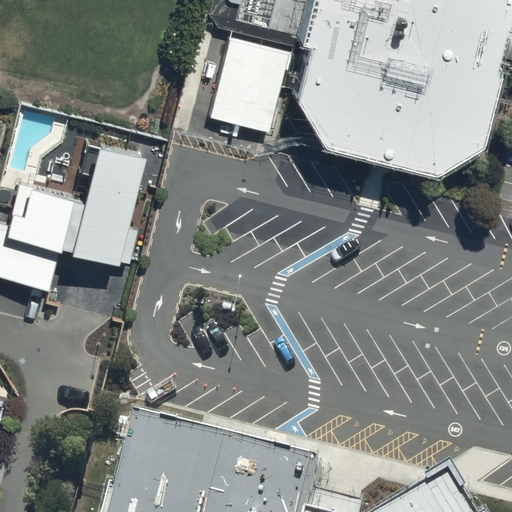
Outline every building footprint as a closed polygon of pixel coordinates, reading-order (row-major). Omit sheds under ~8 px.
[(511,0),(299,0),(284,66),(313,118),(424,146),(487,117),(511,19),(511,0)] [(281,38),(223,23),(203,99),(261,114),(281,38)] [(120,223),(140,153),(90,139),(73,198),(16,182),(5,219),(0,217),(0,273),(41,285),(53,245),(109,261),(112,253),(125,256),(133,227),(120,223)] [(195,186),(177,182),(169,218),(188,222),(195,186)] [(329,456),(142,409),(115,511),(479,511),(455,472),(389,511),(364,511),(368,498),(321,486),(329,456)]
